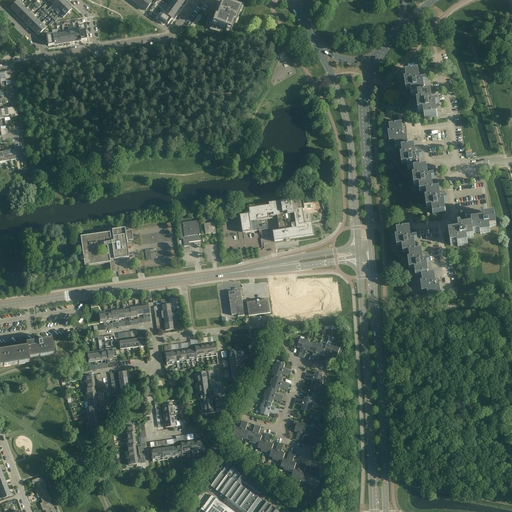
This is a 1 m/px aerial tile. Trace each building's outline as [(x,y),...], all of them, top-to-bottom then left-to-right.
[(19,0),(18,0),(10,8),(14,12),(21,5),(22,6),(23,4),(19,0)] [(53,4),(51,6),(55,10),(57,9),(64,2),(62,0),(57,0),(53,5),(53,4)] [(146,0),(141,8),(145,11),(151,3),(147,0),(146,0)] [(173,1),(169,5),(177,11),(181,7),(173,1)] [(64,2),(57,9),(60,12),(61,12),(68,5),(64,2)] [(214,17),(209,30),(221,34),(223,29),(232,32),(241,9),(222,2),(216,17),(214,17)] [(21,5),(14,12),(18,16),(25,9),(22,6),(21,5)] [(60,12),(59,14),(63,18),(72,9),(68,5),(61,12),(60,12)] [(169,5),(166,10),(174,16),(177,11),(169,5)] [(25,9),(18,16),(22,20),(30,12),(26,8),(25,9)] [(166,10),(163,14),(171,20),(174,16),(166,10)] [(30,12),(22,20),(26,24),(34,16),(35,16),(31,11),(30,12)] [(163,14),(158,22),(162,25),(163,22),(168,25),(171,20),(163,14)] [(34,16),(26,24),(30,28),(38,20),(34,16)] [(38,20),(30,28),(34,32),(42,24),(41,24),(38,20)] [(42,24),(34,32),(38,36),(47,27),(42,23),(41,24),(42,24)] [(85,28),(79,29),(81,41),(87,40),(86,35),(88,35),(87,30),(85,30),(85,28)] [(10,70),(4,71),(6,81),(11,81),(12,84),(15,83),(13,72),(10,73),(10,70)] [(424,113),(425,119),(438,117),(436,107),(439,106),(438,103),(438,100),(432,101),(431,94),(425,95),(424,84),(426,84),(425,78),(420,79),(419,72),(406,74),(407,80),(405,81),(406,91),(411,90),(412,97),(418,96),(419,103),(417,103),(419,113),(424,113)] [(8,107),(10,117),(18,116),(17,108),(14,109),(13,106),(8,107)] [(441,196),(440,190),(440,189),(434,190),(432,180),(435,179),(434,173),(428,174),(427,167),(421,168),(420,157),(422,157),(421,151),(415,152),(414,145),(409,145),(406,129),(403,129),(402,123),(389,125),(390,131),(388,132),(389,142),(394,141),(395,148),(401,147),(402,154),(400,154),(402,164),(407,163),(408,170),(414,169),(415,176),(413,176),(414,186),(419,186),(420,192),(426,191),(427,198),(426,198),(427,209),(432,208),(433,215),(446,213),(445,202),(447,202),(446,196),(441,196)] [(13,149),(14,150),(15,159),(24,158),(22,150),(19,150),(19,148),(13,149)] [(249,215),(240,216),(242,230),(244,230),(245,233),(257,232),(257,231),(260,231),(260,234),(269,233),(268,226),(265,226),(262,226),(262,220),(273,219),(273,220),(278,219),(280,231),(273,232),(275,242),(286,240),(286,242),(290,241),(290,240),(314,236),(312,224),(304,225),(302,210),(304,210),(303,201),(286,203),(286,202),(274,204),(274,205),(248,209),(249,215)] [(461,228),(461,225),(455,226),(456,232),(449,233),(451,246),(458,245),(458,247),(468,246),(467,241),(474,240),(473,233),(480,232),(480,234),(490,233),(490,228),(497,227),(495,214),(484,215),(484,212),(477,213),(478,219),(471,220),(472,226),(461,228)] [(182,224),(179,225),(181,239),(183,239),(183,240),(184,247),(189,246),(189,243),(201,241),(198,221),(182,223),(182,224)] [(203,225),(205,235),(212,234),(212,235),(216,234),(214,223),(203,225)] [(441,295),(440,284),(439,282),(436,283),(435,272),(429,273),(427,262),(430,262),(429,256),(423,257),(422,250),(416,250),(415,241),(417,240),(416,233),(411,234),(410,227),(396,229),(397,236),(395,236),(397,246),(402,246),(403,252),(409,252),(410,258),(408,259),(409,269),(414,268),(415,275),(421,274),(422,281),(420,281),(422,291),(427,290),(428,297),(441,295)] [(109,233),(80,237),(80,240),(83,258),(80,258),(80,261),(83,261),(84,267),(110,263),(110,261),(113,260),(113,261),(129,259),(126,241),(130,240),(133,240),(132,230),(125,231),(124,229),(111,231),(112,234),(110,235),(109,233)] [(273,287),(277,316),(321,310),(319,298),(324,297),(323,290),(294,293),(295,298),(291,299),(289,285),(273,287)] [(229,296),(232,316),(238,315),(238,317),(245,316),(241,292),(235,293),(235,291),(232,292),(229,292),(230,296),(229,296)] [(269,300),(247,303),(249,316),(271,313),(269,300)] [(162,312),(172,311),(171,304),(165,305),(165,301),(161,302),(161,306),(162,312)] [(99,313),(98,313),(100,323),(104,323),(104,326),(107,326),(106,322),(105,314),(105,312),(99,313)] [(38,340),(38,343),(26,345),(27,349),(0,353),(0,366),(29,362),(29,357),(54,353),(52,341),(44,342),(44,339),(38,340)] [(301,358),(307,340),(304,339),(303,341),(300,340),(297,348),(301,349),(298,357),(301,358)] [(307,351),(310,352),(313,344),(309,343),(310,341),(307,340),(301,358),(304,359),(307,351)] [(328,340),(326,348),(324,353),(328,354),(325,362),(328,362),(334,345),(331,344),(332,341),(328,340)] [(310,352),(314,353),(311,361),(314,362),(317,354),(320,344),(317,343),(314,342),(313,344),(310,352)] [(317,354),(314,362),(317,363),(320,355),(323,356),(324,353),(326,348),(327,343),(323,342),(323,343),(320,342),(320,344),(317,354)] [(337,346),(334,345),(328,362),(331,363),(334,356),(337,357),(339,353),(342,354),(343,350),(336,347),(337,346)] [(106,350),(106,352),(107,360),(108,364),(110,364),(110,360),(117,359),(115,349),(106,350)] [(229,353),(229,359),(241,357),(240,352),(235,353),(235,351),(234,350),(233,350),(232,350),(231,350),(230,351),(230,352),(230,353),(229,353)] [(291,374),(292,371),(284,368),(285,365),(277,362),(276,366),(274,365),(273,368),(291,374)] [(273,375),(275,376),(281,378),(282,374),(290,377),(291,374),(273,368),(272,371),(274,372),(273,375)] [(305,376),(313,379),(323,382),(324,379),(322,378),(323,375),(316,372),(314,376),(306,373),(305,376)] [(94,375),(89,376),(80,377),(81,384),(85,383),(95,382),(94,375)] [(289,388),(290,385),(282,382),(283,378),(281,378),(275,376),(274,379),(272,379),(271,382),(289,388)] [(304,379),(313,382),(311,385),(319,388),(320,384),(322,385),(323,382),(313,379),(305,376),(304,379)] [(272,385),(271,389),(276,391),(279,392),(280,388),(288,391),(289,388),(271,382),(270,385),(272,385)] [(129,391),(128,385),(120,386),(120,390),(112,391),(113,393),(116,393),(117,395),(121,394),(121,392),(129,391)] [(318,391),(319,388),(311,385),(310,389),(302,386),(301,389),(319,395),(320,392),(318,391)] [(283,397),(275,394),(276,391),(271,389),(269,388),(267,392),(266,391),(265,394),(282,400),(283,397)] [(308,395),(307,398),(315,401),(316,397),(318,398),(319,395),(301,389),(300,392),(308,395)] [(264,401),(272,404),(273,400),(281,403),(282,400),(274,397),(265,394),(264,397),(263,401),(264,401)] [(84,403),(87,402),(96,401),(95,395),(86,396),(83,396),(84,403)] [(305,397),(304,401),(296,398),(295,401),(313,407),(314,404),(312,403),(313,400),(315,401),(307,398),(305,397)] [(261,407),(270,410),(278,413),(279,410),(271,407),(272,404),(264,401),(263,401),(262,404),(261,407)] [(312,410),(313,407),(295,401),(294,404),(302,407),(301,411),(309,413),(310,409),(312,410)] [(278,413),(270,410),(261,407),(260,410),(261,410),(260,414),(268,417),(269,413),(277,416),(278,413)] [(245,422),(242,421),(240,429),(236,427),(236,426),(233,425),(230,432),(234,433),(233,435),(237,437),(237,439),(240,440),(245,422)] [(243,439),(247,440),(249,432),(246,431),(248,423),(245,422),(240,440),(242,440),(243,439)] [(125,427),(125,430),(123,431),(123,432),(123,434),(135,433),(134,426),(132,426),(131,423),(124,424),(125,427)] [(294,432),(298,433),(295,441),(298,442),(304,424),(301,423),(300,425),(297,424),(294,432)] [(307,425),(304,424),(298,442),(301,443),(304,435),(307,436),(310,428),(306,427),(307,425)] [(255,425),(253,433),(249,432),(247,440),(250,441),(250,443),(253,444),(254,440),(258,426),(255,425)] [(258,426),(254,440),(253,444),(255,445),(256,443),(260,444),(261,440),(262,436),(259,435),(261,427),(258,426)] [(313,429),(310,428),(307,436),(311,437),(308,445),(311,446),(317,428),(314,427),(313,429)] [(314,447),(316,440),(317,439),(321,440),(324,432),(319,431),(320,429),(317,428),(311,446),(314,447)] [(124,441),(126,440),(135,439),(134,433),(135,433),(123,434),(124,441)] [(264,442),(261,440),(260,444),(258,449),(262,450),(261,451),(264,452),(269,435),(266,434),(264,442)] [(270,443),(271,440),(272,436),(269,435),(264,452),(267,453),(267,452),(271,453),(272,449),(274,445),(270,443)] [(201,441),(195,441),(197,453),(205,452),(204,446),(201,446),(201,441)] [(272,449),(271,453),(269,457),(273,458),(272,460),(275,461),(281,443),(278,442),(276,450),(272,449)] [(279,460),(282,461),(283,459),(285,453),(281,452),(284,444),(281,443),(275,461),(278,462),(279,460)] [(289,452),(287,460),(283,459),(282,461),(281,467),(284,468),(284,470),(287,471),(292,453),(289,452)] [(290,470),(294,471),(294,470),(296,463),(293,462),(295,454),(292,453),(287,471),(290,472),(290,470)] [(223,502),(233,509),(236,511),(278,511),(279,511),(264,501),(263,502),(269,492),(233,466),(232,468),(224,462),(218,470),(219,470),(209,485),(212,488),(211,489),(220,495),(221,494),(226,498),(223,502)] [(300,463),(298,471),(294,470),(294,471),(291,478),(295,479),(294,481),(297,482),(303,464),(300,463)] [(301,481),(304,482),(307,474),(303,473),(306,465),(303,464),(297,482),(300,483),(301,481)] [(313,467),(311,475),(307,474),(304,482),(308,483),(307,485),(310,486),(313,476),(316,468),(313,467)] [(316,468),(313,476),(310,486),(313,487),(314,485),(318,486),(319,483),(322,484),(324,478),(321,477),(320,478),(316,477),(319,469),(316,468)] [(36,484),(37,487),(45,484),(44,482),(43,482),(41,478),(32,481),(33,484),(36,484)] [(0,486),(0,491),(1,493),(8,490),(6,484),(0,486)] [(36,491),(37,494),(46,491),(45,487),(46,486),(45,484),(37,487),(38,490),(36,491)] [(0,500),(11,496),(8,490),(1,493),(0,493),(0,500)] [(40,497),(42,500),(50,497),(49,495),(48,495),(46,491),(37,494),(38,498),(40,497)] [(206,511),(233,511),(212,496),(202,509),(206,511)] [(41,504),(42,507),(51,504),(49,500),(51,499),(50,497),(42,500),(43,503),(41,504)]
